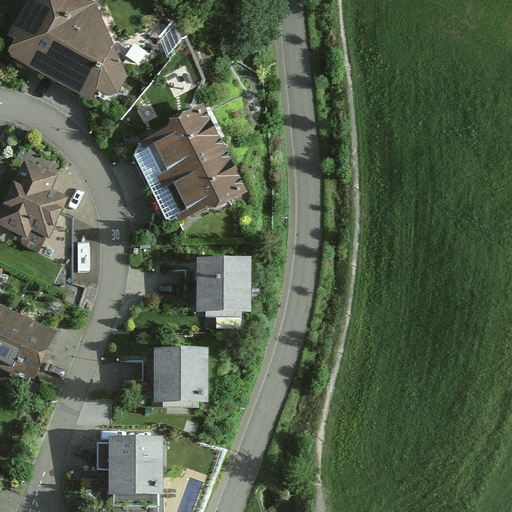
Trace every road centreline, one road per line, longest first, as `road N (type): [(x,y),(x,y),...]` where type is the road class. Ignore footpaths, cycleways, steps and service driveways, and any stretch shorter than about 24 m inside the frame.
road 1 (residential): [(291,0),(310,169),(307,273),(299,320),(233,511)]
road 2 (residential): [(37,511),(105,318),(116,263),(113,207),(101,172),(67,138),(31,113),(0,104)]
